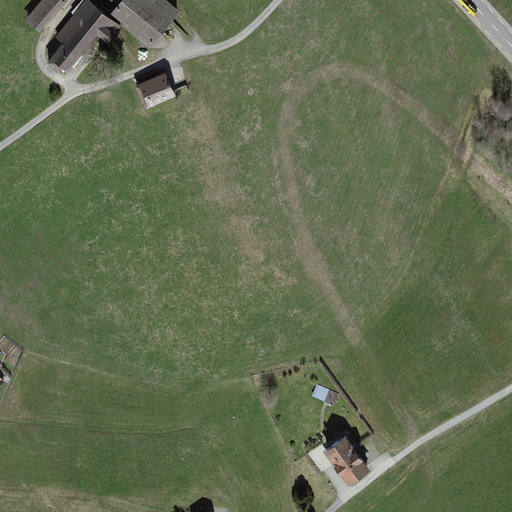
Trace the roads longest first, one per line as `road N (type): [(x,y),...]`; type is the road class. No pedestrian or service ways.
road 1 (track): [(277,0),(221,49),(65,98),(0,147)]
road 2 (track): [(511,388),(393,461)]
